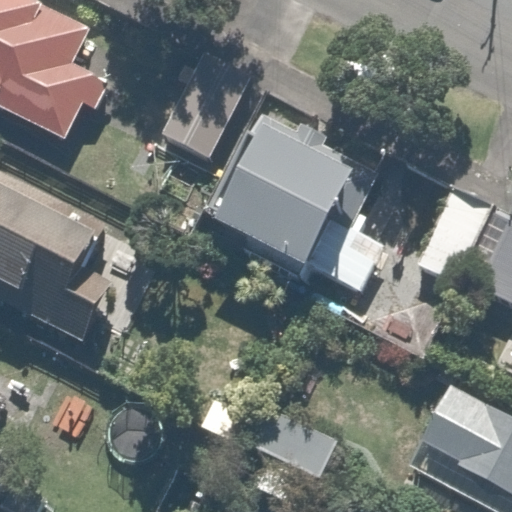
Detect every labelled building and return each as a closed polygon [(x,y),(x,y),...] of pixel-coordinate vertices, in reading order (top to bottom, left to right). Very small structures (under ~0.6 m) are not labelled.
[(42,0),(0,0),(0,116),(57,147),(75,112),(92,121),(132,46),(42,0)] [(247,85),(197,59),(154,141),(204,168),(247,85)] [(389,183),(260,115),(200,228),(345,305),(377,245),(360,236),(389,183)] [(120,230),(0,168),(0,327),(96,376),(124,323),(105,313),(119,287),(97,276),(120,230)] [(483,217),(441,198),(409,271),(451,290),(483,217)] [(511,511),(511,420),(449,387),(404,471),(481,511),(511,511)] [(339,443),(275,408),(250,453),(271,464),(255,493),(283,508),(305,469),(320,477),(339,443)]
